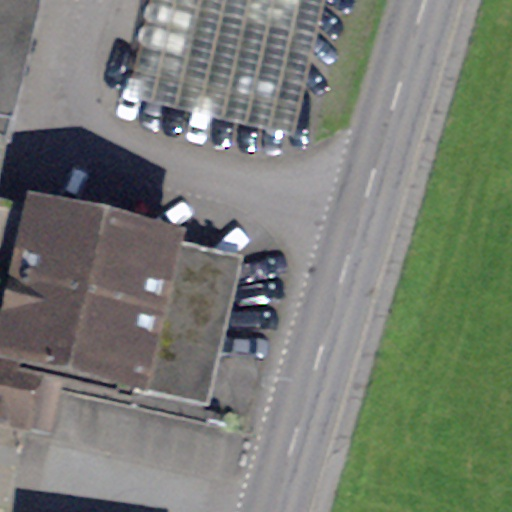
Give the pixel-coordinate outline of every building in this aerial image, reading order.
[(0,0),(0,125),(29,0),(0,0)] [(289,135),(320,0),(147,0),(125,98),(289,135)] [(0,311),(24,205),(0,199),(0,311)] [(0,311),(0,357),(111,382),(146,232),(24,205),(0,311)] [(146,232),(111,382),(220,407),(255,257),(146,232)] [(0,397),(0,496),(5,498),(28,404),(0,397)]
